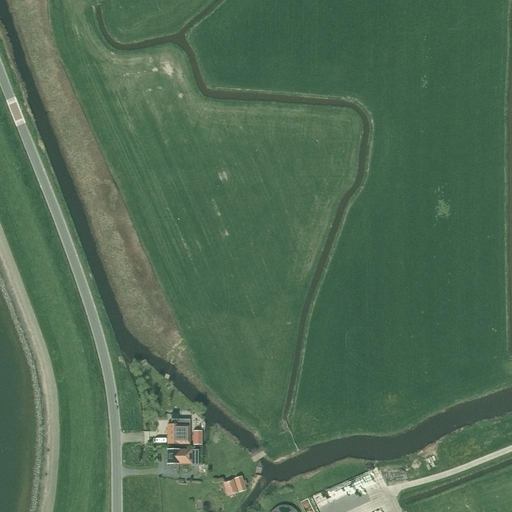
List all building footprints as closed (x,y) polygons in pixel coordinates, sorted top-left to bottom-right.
[(167,425),(167,444),(189,444),(189,420),(171,420),(171,425),(167,425)] [(202,431),(193,431),(193,445),(202,445),(202,431)] [(167,450),(167,464),(191,464),(191,450),(167,450)] [(242,476),(234,479),(238,493),(246,490),(242,476)] [(233,480),(223,483),(227,496),(237,493),(233,480)]
